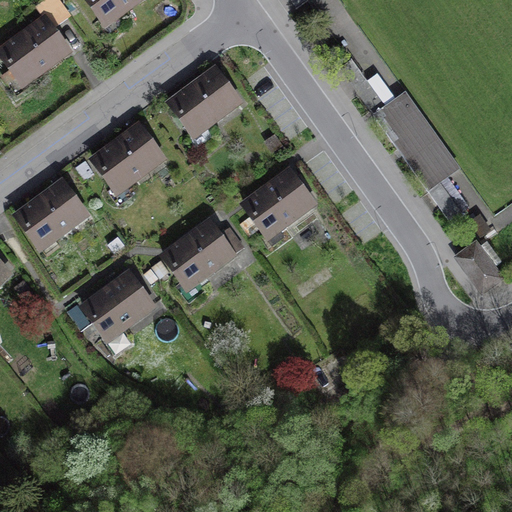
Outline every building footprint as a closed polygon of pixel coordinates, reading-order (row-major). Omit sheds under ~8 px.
[(158,0),(97,0),(117,29),(158,0)] [(385,111),(315,0),(307,0),(295,8),(367,122),(385,111)] [(81,52),(56,22),(8,61),(32,91),(81,52)] [(251,105),(228,75),(178,112),(201,143),(251,105)] [(468,175),(414,99),(377,125),(431,201),(468,175)] [(171,161),(149,129),(106,159),(128,190),(171,161)] [(320,212),(293,176),(249,208),(275,244),(320,212)] [(98,219),(73,185),(27,219),(52,253),(98,219)] [(242,261),(217,227),(173,259),(199,293),(242,261)] [(479,247),(461,260),(481,288),(499,275),(479,247)] [(0,303),(22,283),(0,259),(0,303)] [(157,312),(132,278),(89,309),(114,344),(157,312)]
